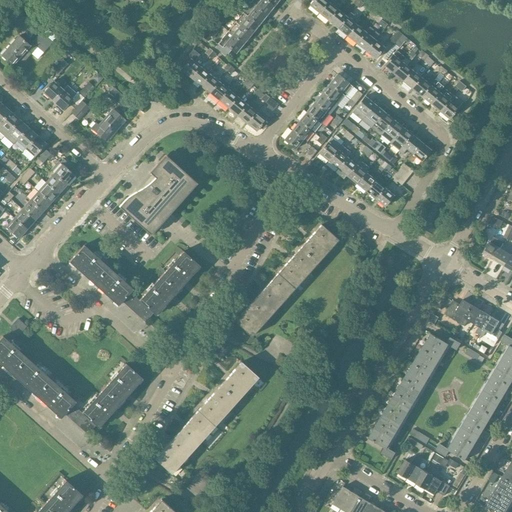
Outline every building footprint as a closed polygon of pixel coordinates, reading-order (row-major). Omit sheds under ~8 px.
[(273,7),(264,0),(252,0),(250,4),(254,7),(265,16),(273,7)] [(318,13),(327,2),(324,0),(313,0),(309,6),(318,13)] [(337,10),(340,5),(333,0),(329,0),(327,2),(318,13),(328,21),(337,10)] [(265,16),(254,7),(250,4),(242,13),(257,26),(265,16)] [(337,29),(346,17),(337,10),(328,21),(337,29)] [(257,26),(242,13),(234,22),(250,35),(257,26)] [(346,36),(355,25),(359,20),(350,13),(346,17),(337,29),(346,36)] [(250,35),(234,22),(227,31),(242,44),(250,35)] [(355,44),(364,33),(355,25),(346,36),(355,44)] [(242,44),(227,31),(216,44),(221,48),(224,45),(235,54),(242,44)] [(394,44),(401,35),(396,31),(389,40),(394,44)] [(17,69),(37,47),(43,53),(52,43),(41,33),(29,46),(19,36),(1,56),(17,69)] [(365,51),(374,40),(364,33),(355,44),(365,51)] [(398,48),(405,40),(406,38),(401,35),(394,44),(398,48)] [(374,59),(383,48),(374,40),(365,51),(374,59)] [(199,67),(193,62),(199,55),(192,50),(184,60),(187,63),(180,71),(190,79),(199,67)] [(396,50),(383,66),(392,74),(401,62),(405,58),(396,50)] [(410,61),(415,55),(412,52),(406,58),(410,61)] [(57,75),(67,64),(62,60),(52,71),(57,75)] [(402,81),(411,70),(401,62),(392,74),(402,81)] [(199,86),(209,75),(199,67),(190,79),(199,86)] [(411,89),(420,77),(411,70),(402,81),(411,89)] [(352,87),(336,74),(329,84),(344,96),(352,87)] [(209,94),(218,82),(209,75),(199,86),(209,94)] [(420,96),(430,85),(420,77),(411,89),(420,96)] [(218,101),(227,90),(231,85),(222,78),(218,82),(209,94),(218,101)] [(430,85),(420,96),(430,104),(439,93),(443,88),(433,80),(430,85)] [(53,102),(63,91),(53,82),(43,93),(53,102)] [(88,82),(78,93),(84,98),(94,87),(88,82)] [(344,96),(329,84),(321,93),(336,106),(344,96)] [(129,101),(114,88),(106,96),(122,110),(129,101)] [(439,111),(452,95),(443,88),(439,93),(430,104),(439,111)] [(227,109),(236,97),(227,90),(218,101),(227,109)] [(62,110),(72,99),(63,91),(53,102),(62,110)] [(354,104),(362,95),(356,91),(349,100),(354,104)] [(336,106),(321,93),(314,103),(329,115),(336,106)] [(458,108),(453,104),(456,99),(452,95),(439,111),(449,119),(458,108)] [(237,116),(246,105),(236,97),(227,109),(237,116)] [(268,97),(264,102),(268,105),(267,107),(272,111),(273,110),(277,105),(268,97)] [(361,120),(374,105),(364,97),(351,112),(361,120)] [(78,120),(89,108),(81,101),(70,113),(78,120)] [(329,115),(314,103),(306,112),(317,121),(321,124),(329,115)] [(0,123),(10,112),(1,104),(0,105),(0,123)] [(246,124),(255,112),(246,105),(237,116),(246,124)] [(374,123),(383,112),(374,105),(361,120),(370,128),(374,123)] [(124,120),(113,110),(103,120),(115,131),(124,120)] [(0,133),(4,137),(19,120),(10,112),(0,123),(0,133)] [(262,130),(269,121),(266,118),(265,120),(255,112),(246,124),(256,131),(259,127),(262,130)] [(310,131),(317,121),(306,112),(298,122),(310,131)] [(383,131),(392,120),(383,112),(374,123),(383,131)] [(16,141),(28,128),(19,120),(4,137),(13,145),(16,141)] [(115,131),(103,120),(98,126),(95,124),(91,129),(105,142),(115,131)] [(389,142),(402,127),(392,120),(383,131),(380,135),(389,142)] [(302,140),(310,131),(298,122),(291,131),(302,140)] [(398,150),(411,135),(402,127),(389,142),(389,143),(398,150)] [(25,149),(37,136),(28,128),(16,141),(25,149)] [(295,150),(302,140),(291,131),(283,140),(295,150)] [(327,138),(322,134),(318,138),(324,142),(327,138)] [(411,153),(420,142),(411,135),(398,150),(397,151),(402,155),(406,149),(411,153)] [(34,157),(46,144),(37,136),(25,149),(34,157)] [(328,161),(340,146),(331,138),(318,154),(328,161)] [(421,161),(430,150),(420,142),(411,153),(407,159),(411,162),(415,157),(421,161)] [(337,169),(346,157),(350,154),(340,146),(328,161),(337,169)] [(309,161),(316,151),(311,147),(303,156),(309,161)] [(46,150),(38,159),(43,163),(47,158),(49,160),(53,157),(50,155),(46,150)] [(170,213),(197,183),(171,161),(164,155),(149,173),(155,178),(153,180),(150,182),(148,185),(145,187),(142,188),(138,191),(131,195),(128,197),(125,199),(123,202),(121,204),(118,207),(150,235),(158,227),(162,230),(168,223),(174,217),(170,213)] [(346,176),(356,165),(346,157),(337,169),(346,176)] [(75,176),(67,169),(70,165),(63,159),(60,163),(59,161),(50,170),(53,173),(67,185),(75,176)] [(365,172),(368,169),(359,161),(356,165),(346,176),(356,184),(365,172)] [(413,171),(403,163),(399,169),(408,176),(413,171)] [(25,174),(22,177),(26,181),(29,178),(34,172),(30,168),(25,174)] [(408,176),(399,169),(395,173),(405,181),(408,176)] [(365,191),(374,180),(365,172),(356,184),(365,191)] [(67,185),(53,173),(45,182),(59,194),(67,185)] [(405,181),(395,173),(392,178),(401,185),(405,181)] [(387,184),(377,176),(374,180),(365,191),(374,199),(384,188),(387,184)] [(59,194),(45,182),(37,191),(51,203),(59,194)] [(384,207),(393,195),(384,188),(374,199),(384,207)] [(51,203),(37,191),(29,200),(43,212),(51,203)] [(43,212),(29,200),(21,209),(35,221),(43,212)] [(35,221),(21,209),(13,218),(26,230),(35,221)] [(13,218),(5,227),(18,239),(26,230),(13,218)] [(316,264),(338,240),(321,225),(299,249),(316,264)] [(490,242),(483,253),(483,254),(484,253),(494,260),(501,248),(504,244),(504,243),(493,237),(490,242)] [(501,248),(494,260),(504,266),(511,255),(511,252),(511,248),(504,244),(501,248)] [(108,268),(84,246),(69,262),(93,284),(108,268)] [(295,288),(316,264),(299,249),(278,273),(295,288)] [(178,291),(200,266),(183,251),(161,276),(178,291)] [(133,290),(108,268),(93,284),(118,306),(122,302),(130,293),(133,290)] [(273,313),(295,288),(278,273),(256,297),(273,313)] [(155,316),(178,291),(161,276),(139,301),(144,305),(148,309),(153,313),(155,316)] [(126,306),(135,297),(130,293),(122,302),(126,306)] [(131,310),(139,301),(135,297),(126,306),(131,310)] [(251,337),(273,313),(256,297),(234,322),(251,337)] [(461,324),(472,305),(463,300),(460,305),(453,301),(445,314),(461,324)] [(135,314),(144,305),(139,301),(131,310),(135,314)] [(140,318),(148,309),(144,305),(135,314),(140,318)] [(473,324),(481,310),(472,305),(461,324),(465,326),(468,321),(473,324)] [(145,321),(153,313),(148,309),(140,318),(145,322),(145,321)] [(479,335),(490,316),(481,310),(473,324),(479,327),(476,333),(479,335)] [(495,328),(499,321),(500,321),(490,316),(479,335),(482,337),(486,331),(499,338),(502,332),(495,328)] [(17,335),(25,327),(17,320),(11,327),(10,328),(17,335)] [(418,396),(448,345),(457,350),(461,343),(450,337),(447,343),(431,334),(400,386),(418,396)] [(497,408),(511,382),(511,346),(511,345),(511,339),(505,335),(501,341),(510,346),(479,397),(497,408)] [(27,358),(2,336),(0,338),(0,364),(12,375),(27,358)] [(479,355),(468,348),(465,353),(476,360),(479,355)] [(51,380),(27,358),(12,375),(36,397),(51,380)] [(236,402),(258,378),(241,362),(219,386),(236,402)] [(129,394),(142,379),(126,364),(104,389),(120,403),(124,398),(129,394)] [(76,402),(51,380),(36,397),(61,418),(64,414),(73,405),(76,402)] [(215,426),(236,402),(219,386),(198,410),(215,426)] [(387,448),(418,396),(400,386),(369,438),(385,447),(382,453),(392,459),(396,453),(387,448)] [(116,408),(120,403),(104,389),(82,413),(84,415),(90,420),(96,426),(98,428),(111,413),(116,408)] [(465,460),(497,408),(479,397),(448,449),(440,444),(436,450),(446,456),(449,450),(465,460)] [(70,419),(78,410),(73,405),(64,414),(70,419)] [(76,424),(84,415),(82,413),(78,410),(70,419),(76,424)] [(193,450),(215,426),(198,410),(176,434),(193,450)] [(82,430),(90,420),(84,415),(76,424),(82,430)] [(88,434),(96,426),(90,420),(82,430),(87,435),(88,434)] [(429,438),(418,432),(414,437),(426,444),(429,438)] [(171,474),(193,450),(176,434),(154,459),(171,474)] [(439,464),(442,458),(437,455),(433,461),(439,464)] [(407,478),(418,459),(415,457),(412,463),(406,460),(398,473),(399,473),(407,478)] [(416,483),(424,470),(419,467),(422,462),(418,459),(407,478),(408,478),(416,483)] [(459,465),(450,460),(447,464),(456,469),(459,465)] [(505,511),(511,500),(511,461),(485,507),(492,511),(505,511)] [(436,470),(425,489),(434,494),(436,490),(444,495),(450,486),(436,478),(440,472),(442,469),(439,467),(437,470),(436,470)] [(425,489),(436,470),(433,468),(429,474),(424,470),(416,483),(416,484),(417,483),(425,488),(425,489)] [(51,511),(66,511),(82,495),(66,480),(44,505),(51,511)] [(341,509),(352,492),(343,487),(333,504),(341,509)] [(346,511),(351,511),(360,497),(352,492),(341,509),(346,511)] [(363,511),(369,502),(360,497),(351,511),(363,511)] [(175,511),(161,499),(149,511),(175,511)] [(374,511),(378,507),(369,502),(363,511),(374,511)]
